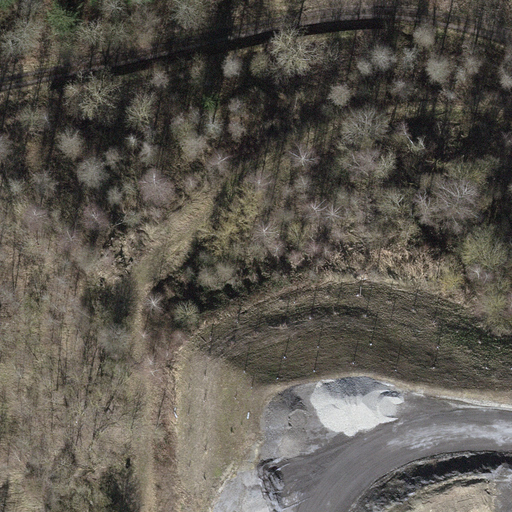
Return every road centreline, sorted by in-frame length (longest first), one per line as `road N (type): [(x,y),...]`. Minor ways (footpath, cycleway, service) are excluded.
road 1 (track): [(511,32),(403,19),(239,32),(0,82)]
road 2 (track): [(322,511),(334,484),(407,437),(458,427),(511,431)]
